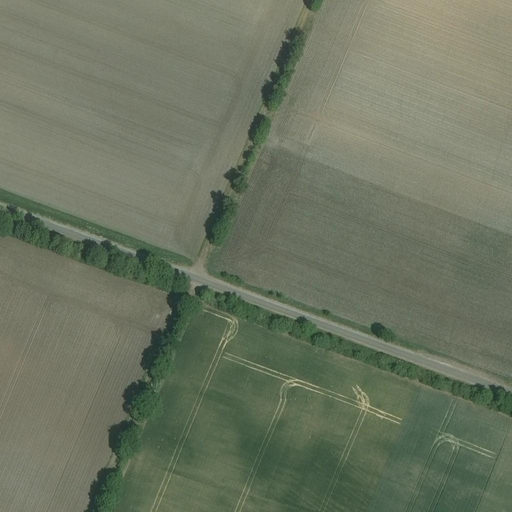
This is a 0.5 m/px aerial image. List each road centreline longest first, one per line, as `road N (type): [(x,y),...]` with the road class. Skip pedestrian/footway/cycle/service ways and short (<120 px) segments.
road 1 (track): [(313,0),(94,511)]
road 2 (unclassified): [(0,207),(511,395)]
